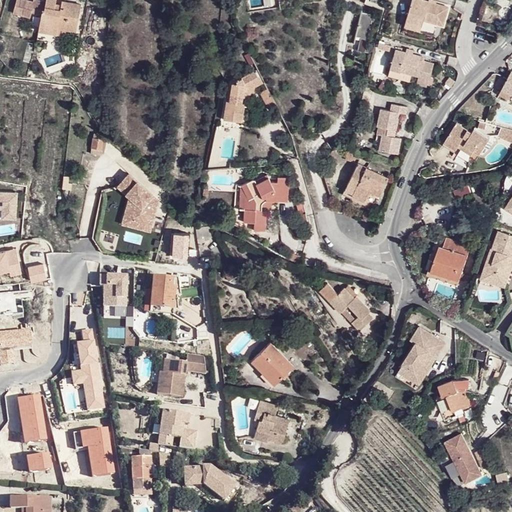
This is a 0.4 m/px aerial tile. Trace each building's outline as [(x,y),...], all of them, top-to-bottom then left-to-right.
[(30,15),(32,10),(34,0),(15,0),(13,10),(30,15)] [(46,3),(34,0),(32,10),(40,13),(41,8),(44,9),(46,3)] [(49,0),(46,0),(46,3),(44,9),(41,8),(40,13),(38,25),(42,26),(46,12),(49,0)] [(55,0),(49,0),(46,12),(42,26),(57,29),(57,26),(65,28),(75,30),(80,6),(61,2),(61,6),(60,11),(54,9),(54,4),(55,0)] [(424,0),(410,0),(404,20),(420,25),(422,19),(442,25),(448,7),(424,0)] [(367,50),(370,13),(359,12),(357,35),(359,36),(358,50),(367,50)] [(418,31),(420,25),(404,20),(401,26),(418,31)] [(40,30),(63,35),(65,28),(57,26),(57,29),(42,26),(40,30)] [(423,57),(394,49),(389,68),(416,76),(415,84),(425,87),(427,78),(428,78),(432,63),(422,61),(423,57)] [(511,71),(503,89),(511,93),(511,71)] [(256,72),(231,83),(229,101),(225,101),(222,117),(242,120),(244,103),(241,103),(242,97),(243,91),(254,86),(261,83),(256,72)] [(257,91),(254,86),(243,91),(242,97),(257,91)] [(503,89),(500,95),(507,98),(511,93),(503,89)] [(377,110),(375,127),(385,128),(385,135),(379,134),(378,152),(399,154),(401,136),(395,135),(391,135),(392,128),(396,128),(397,111),(403,111),(403,104),(388,103),(387,111),(377,110)] [(458,123),(446,139),(458,149),(459,147),(461,144),(473,152),(478,146),(484,150),(490,140),(475,130),(473,133),(458,123)] [(497,138),(511,141),(511,129),(500,126),(497,138)] [(99,134),(93,133),(90,152),(101,154),(102,138),(98,138),(99,134)] [(446,139),(442,144),(455,153),(458,149),(446,139)] [(471,155),(473,152),(461,144),(459,147),(471,155)] [(479,156),(484,150),(478,146),(473,152),(479,156)] [(350,150),(345,149),(343,158),(352,161),(354,151),(350,150)] [(355,162),(341,190),(350,194),(364,201),(368,193),(370,190),(375,193),(378,185),(384,188),(388,178),(355,162)] [(128,173),(119,182),(127,192),(125,195),(127,197),(135,205),(130,221),(149,226),(154,206),(147,202),(149,198),(128,173)] [(264,173),(254,179),(255,183),(266,176),(264,173)] [(270,182),(266,176),(255,183),(254,179),(252,179),(251,179),(239,186),(247,199),(244,202),(244,203),(243,210),(243,222),(253,222),(253,230),(266,230),(266,210),(261,210),(261,203),(262,201),(264,200),(266,200),(269,200),(271,200),(275,201),(287,203),(289,177),(277,177),(277,182),(270,182)] [(119,182),(116,185),(125,195),(127,192),(119,182)] [(480,182),(467,188),(470,196),(484,190),(480,182)] [(380,196),(384,188),(378,185),(375,193),(380,196)] [(238,209),(243,210),(244,203),(244,202),(247,199),(239,186),(238,209)] [(135,205),(127,197),(120,225),(147,233),(149,226),(130,221),(135,205)] [(155,202),(149,198),(147,202),(154,206),(155,202)] [(266,210),(275,201),(271,200),(269,200),(266,200),(264,200),(262,201),(261,203),(261,210),(266,210)] [(511,232),(498,228),(492,246),(490,246),(481,273),(505,281),(511,262),(511,232)] [(438,245),(430,270),(459,279),(470,245),(445,237),(442,246),(438,245)] [(156,254),(147,252),(146,262),(154,264),(156,254)] [(43,263),(28,266),(31,281),(46,279),(43,263)] [(233,267),(223,272),(228,281),(238,275),(233,267)] [(457,284),(459,279),(430,270),(428,275),(457,284)] [(505,281),(481,273),(480,277),(504,284),(505,281)] [(125,274),(98,274),(97,285),(101,285),(101,307),(126,307),(125,274)] [(148,313),(149,307),(172,309),(173,287),(170,287),(170,278),(151,277),(150,290),(142,289),(141,312),(148,313)] [(327,283),(319,291),(340,313),(346,306),(355,316),(351,321),(359,330),(372,318),(368,313),(369,310),(355,295),(353,297),(344,288),(337,295),(327,283)] [(171,315),(172,309),(149,307),(148,313),(171,315)] [(444,343),(419,326),(410,340),(415,343),(398,370),(408,377),(412,370),(422,377),(436,356),(444,343)] [(270,342),(253,358),(277,381),(293,366),(270,342)] [(155,394),(180,397),(182,385),(177,385),(178,375),(183,375),(184,370),(204,373),(202,355),(185,353),(184,361),(162,358),(161,373),(162,373),(161,383),(156,382),(155,394)] [(253,358),(251,360),(274,384),(277,381),(253,358)] [(418,383),(422,377),(412,370),(408,377),(418,383)] [(453,380),(438,385),(441,395),(446,394),(451,410),(461,406),(461,408),(470,405),(465,389),(456,391),(453,380)] [(277,405),(258,399),(253,418),(258,420),(254,437),(267,441),(268,439),(282,443),(288,420),(275,415),(277,405)] [(188,413),(161,410),(159,427),(163,427),(162,436),(179,438),(178,447),(193,449),(196,430),(181,428),(178,427),(179,420),(182,421),(187,422),(188,413)] [(460,434),(444,443),(461,475),(467,472),(471,481),(482,476),(460,434)] [(162,436),(158,435),(156,444),(178,447),(179,438),(162,436)] [(131,456),(132,487),(146,487),(146,478),(151,478),(155,478),(154,467),(151,467),(150,451),(146,451),(138,450),(139,456),(131,456)] [(169,462),(157,460),(159,476),(170,475),(169,462)] [(508,471),(496,474),(499,483),(509,480),(508,471)] [(467,472),(461,475),(465,484),(471,481),(467,472)] [(201,475),(183,476),(185,494),(205,492),(219,502),(226,494),(233,499),(238,492),(215,474),(208,475),(208,473),(201,474),(201,475)] [(151,486),(146,487),(145,489),(132,490),(133,496),(151,496),(151,486)] [(8,505),(20,505),(25,505),(24,511),(44,511),(41,511),(40,501),(37,501),(37,494),(8,494),(8,505)] [(48,494),(37,494),(37,501),(40,501),(41,511),(44,511),(48,511),(48,494)] [(226,494),(219,502),(226,507),(233,499),(226,494)]
